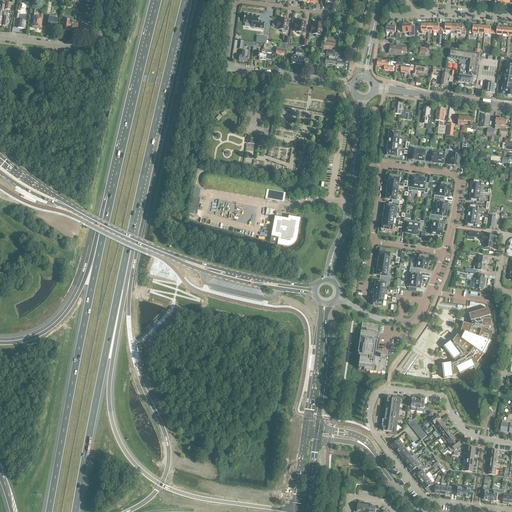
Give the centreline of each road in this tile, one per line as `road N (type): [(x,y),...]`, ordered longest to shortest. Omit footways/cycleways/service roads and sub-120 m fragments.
road 1 (motorway): [(295,511),(179,492),(127,456),(109,409),(127,249)]
road 2 (motorway): [(100,248),(49,511)]
road 3 (motorway): [(75,511),(127,249)]
road 4 (motorway): [(127,249),(185,0)]
road 5 (motorway): [(157,0),(100,248)]
road 6 (residential): [(280,75),(228,64),(236,2),(357,19)]
road 7 (residential): [(444,253),(459,183),(450,173),(384,165),(372,242)]
road 8 (secondary): [(164,252),(212,274),(314,294)]
road 9 (residential): [(337,297),(376,317),(412,321),(444,253)]
road 10 (secondary): [(315,286),(164,252)]
road 11 (motorway): [(100,248),(50,328),(0,342)]
road 12 (residential): [(511,443),(468,433),(442,395),(388,387)]
road 13 (secondary): [(327,279),(346,219),(357,138)]
road 14 (unclassified): [(0,36),(95,47),(103,0)]
road 15 (secondary): [(511,107),(373,87)]
road 16 (secondary): [(320,302),(306,431)]
road 17 (secondary): [(316,430),(328,304)]
